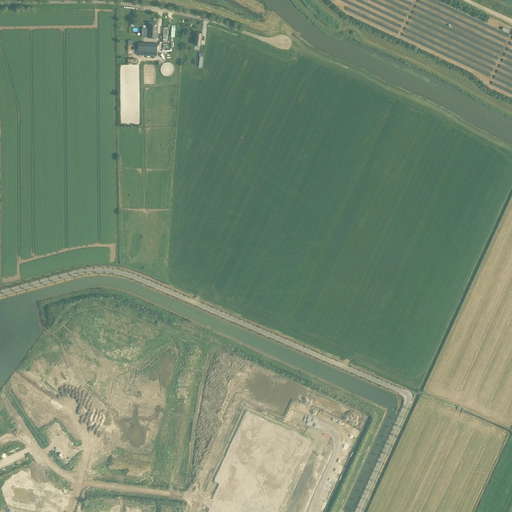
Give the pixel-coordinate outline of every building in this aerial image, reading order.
[(148,23),(148,37),(157,38),(158,23),(148,23)] [(508,39),(510,34),(495,28),(493,32),(508,39)] [(195,32),(194,41),(194,44),(201,45),(201,42),(202,33),(195,32)] [(504,45),(507,40),(495,34),(488,51),(489,52),(487,56),(497,60),(499,57),(491,53),(492,52),(499,55),(502,50),(504,45)] [(157,55),(157,50),(157,43),(148,42),(138,42),(138,55),(157,55)] [(247,409),(199,511),(287,511),(314,454),(325,459),(332,442),(332,441),(333,440),(332,440),(332,439),(331,439),(311,430),(307,437),(247,409)]
